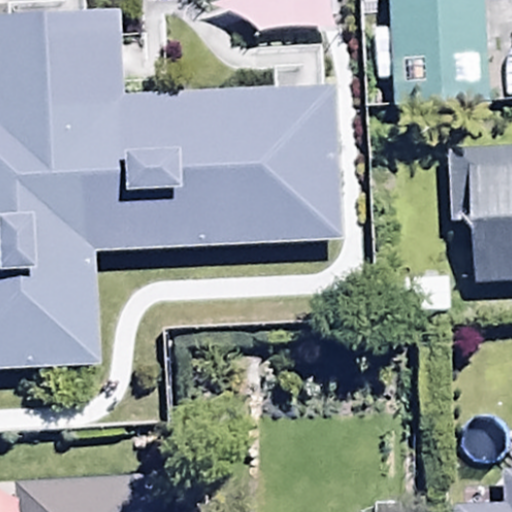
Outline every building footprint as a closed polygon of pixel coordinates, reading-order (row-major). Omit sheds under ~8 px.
[(373,88),(388,88),(388,108),(484,108),(484,0),(388,0),(388,35),(373,35),(373,88)] [(0,371),(87,369),(83,253),(330,244),(324,92),(111,100),(108,18),(0,21),(0,371)] [(466,235),(468,292),(511,290),(511,152),(448,155),(452,235),(466,235)] [(402,293),(382,293),(382,320),(445,321),(445,287),(402,286),(402,293)] [(511,511),(511,477),(502,478),(502,511),(511,511)] [(142,511),(142,487),(15,490),(15,511),(142,511)]
